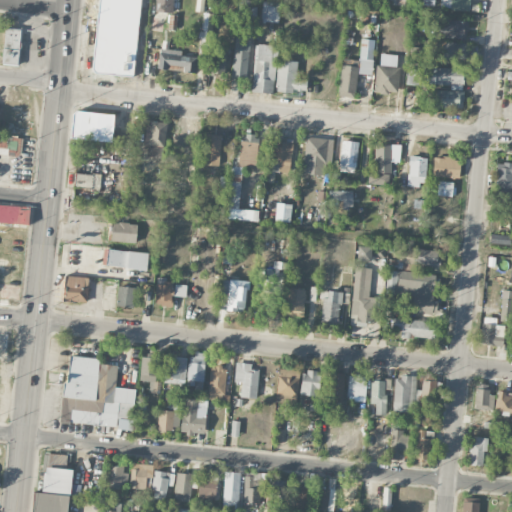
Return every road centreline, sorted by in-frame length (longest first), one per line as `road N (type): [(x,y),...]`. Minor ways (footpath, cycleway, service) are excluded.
road 1 (residential): [(511,487),(0,432)]
road 2 (residential): [(0,316),(511,371)]
road 3 (residential): [(444,511),(496,0)]
road 4 (secondary): [(15,511),(66,0)]
road 5 (residential): [(511,136),(58,87)]
